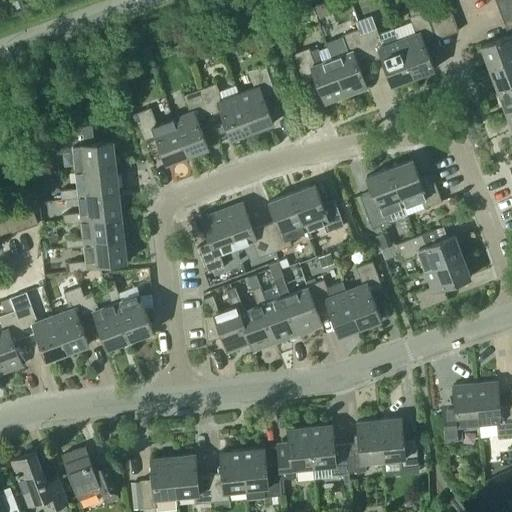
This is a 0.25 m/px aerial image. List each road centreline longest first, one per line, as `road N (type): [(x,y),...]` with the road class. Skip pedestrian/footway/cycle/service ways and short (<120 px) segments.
road 1 (residential): [(511,303),(463,149),(447,135),(421,132),(297,155),(182,193),(169,225),(178,398)]
road 2 (residential): [(178,398),(325,383),(511,314)]
road 3 (residential): [(0,424),(26,413),(178,398)]
